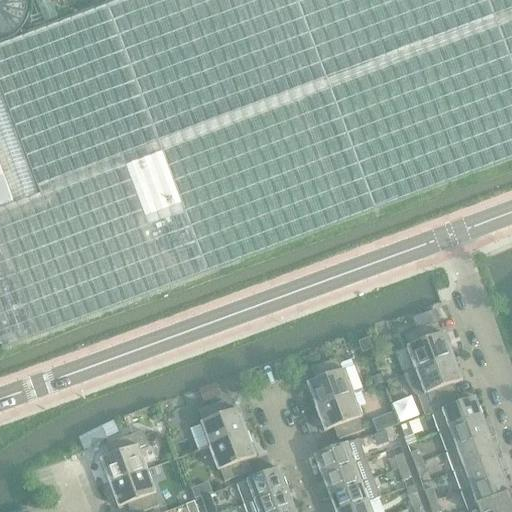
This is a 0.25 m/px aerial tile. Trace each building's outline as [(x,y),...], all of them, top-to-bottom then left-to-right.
[(0,344),(0,345),(2,349),(370,214),(511,160),(511,0),(125,0),(0,47),(0,91),(38,198),(0,212),(0,344)] [(48,0),(33,0),(46,24),(57,18),(48,0)] [(0,212),(38,198),(0,91),(0,212)] [(406,349),(415,371),(415,372),(453,358),(444,334),(435,338),(430,326),(404,336),(408,348),(406,349)] [(315,355),(304,359),(306,365),(317,361),(315,355)] [(462,382),(453,358),(415,372),(415,371),(403,375),(405,381),(408,385),(411,391),(415,394),(419,397),(426,417),(432,415),(460,405),(456,395),(432,404),(428,394),(452,385),(462,382)] [(306,386),(315,409),(353,395),(362,392),(351,361),(339,365),(338,360),(311,370),(316,382),(306,386)] [(380,375),(372,378),(375,386),(383,383),(380,375)] [(215,384),(208,386),(213,400),(220,397),(215,384)] [(362,419),(353,395),(315,409),(324,433),(333,429),(338,441),(364,431),(360,420),(362,419)] [(432,415),(439,435),(482,419),(475,399),(460,405),(432,415)] [(209,448),(247,434),(238,410),(229,414),(224,402),(198,412),(203,424),(200,425),(201,426),(189,430),(198,453),(209,448)] [(439,435),(446,454),(455,451),(489,438),(482,419),(439,435)] [(400,427),(404,438),(414,435),(410,423),(400,427)] [(95,431),(88,433),(89,435),(93,445),(109,439),(105,428),(95,431)] [(397,441),(392,428),(384,431),(388,444),(397,441)] [(100,462),(109,485),(147,471),(139,450),(148,446),(143,432),(105,446),(110,458),(100,462)] [(256,458),(247,434),(209,448),(218,472),(220,471),(224,483),(251,473),(246,462),(256,458)] [(453,473),(463,470),(496,457),(489,438),(455,451),(446,454),(453,473)] [(313,457),(321,477),(367,460),(359,440),(347,445),(313,457)] [(410,454),(414,466),(423,462),(419,451),(410,454)] [(394,458),(399,470),(407,467),(402,455),(394,458)] [(463,470),(469,488),(470,489),(503,476),(496,457),(463,470)] [(321,477),(328,496),(374,479),(367,460),(321,477)] [(428,474),(423,462),(414,466),(419,477),(428,474)] [(411,479),(407,467),(399,470),(403,482),(411,479)] [(237,485),(244,505),(287,490),(280,470),(246,482),(237,485)] [(156,495),(147,471),(109,485),(118,509),(127,506),(129,511),(146,511),(158,508),(154,496),(156,495)] [(460,492),(467,511),(509,496),(510,495),(509,491),(503,476),(470,489),(469,488),(460,492)] [(328,496),(333,511),(344,511),(376,500),(381,498),(374,479),(328,496)] [(424,492),(428,504),(437,501),(433,489),(424,492)] [(244,505),(246,511),(285,511),(294,509),(287,490),(244,505)] [(408,496),(413,508),(421,505),(417,493),(408,496)] [(511,511),(511,499),(510,495),(509,496),(467,511),(511,511)] [(201,499),(205,511),(214,507),(209,496),(201,499)] [(344,511),(382,511),(379,503),(376,500),(344,511)] [(441,511),(437,501),(428,504),(431,511),(441,511)] [(197,511),(194,502),(186,505),(188,511),(197,511)]
